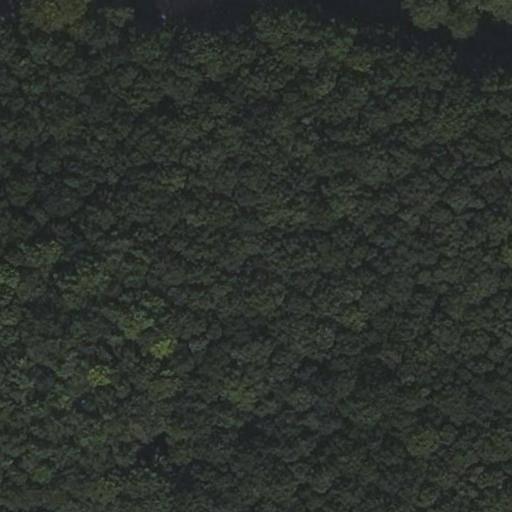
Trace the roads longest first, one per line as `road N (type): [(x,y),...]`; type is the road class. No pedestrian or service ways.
road 1 (track): [(158,511),(165,0)]
road 2 (track): [(278,0),(511,64)]
